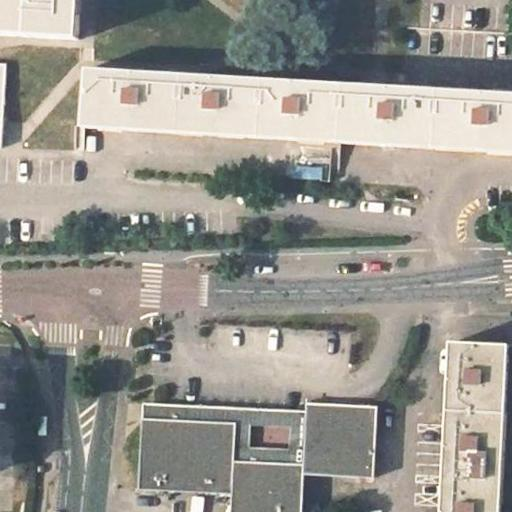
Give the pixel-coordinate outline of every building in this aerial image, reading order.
[(82,0),(0,0),(0,36),(80,40),(82,0)] [(511,92),(417,87),(88,69),(85,129),(126,131),(205,135),(292,140),(386,145),(476,150),(511,151),(511,92)] [(135,169),(232,171),(233,150),(135,148),(135,169)] [(402,184),(404,164),(349,159),(347,179),(402,184)] [(483,344),(453,342),(445,511),(503,511),(510,345),(483,344)] [(155,401),(146,400),(141,485),(234,489),(232,511),(304,511),(306,470),(378,472),(381,402),(332,400),(310,399),(310,409),(290,407),(243,405),(201,403),(155,401)]
